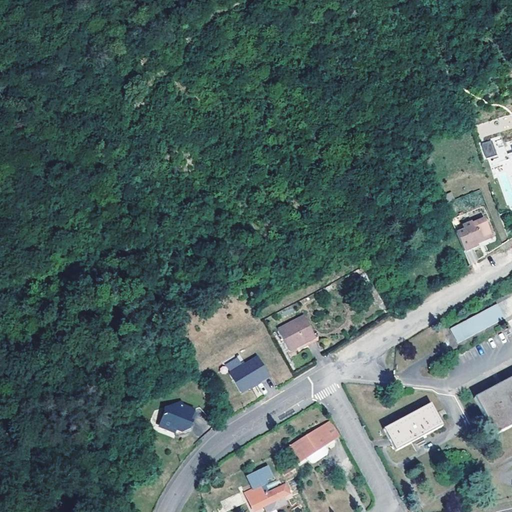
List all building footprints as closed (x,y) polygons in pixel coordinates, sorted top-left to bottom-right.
[(480,143),(485,158),(496,155),(492,139),(480,143)] [(506,210),(511,207),(511,187),(502,152),(495,154),(496,157),(491,159),(506,210)] [(483,219),(476,221),(484,240),(492,237),(483,219)] [(484,240),(476,221),(472,223),(471,222),(465,225),(475,247),(477,244),(477,242),(481,240),(482,241),(484,240)] [(464,230),(456,233),(465,252),(475,247),(465,225),(463,226),(464,230)] [(511,297),(509,299),(497,305),(504,319),(511,315),(511,297)] [(497,305),(454,328),(456,331),(452,333),(458,344),(504,319),(497,305)] [(303,315),(278,328),(290,350),(315,336),(303,315)] [(260,356),(231,372),(241,391),(250,386),(251,389),(257,385),(257,384),(271,377),(260,356)] [(511,377),(474,398),(493,435),(511,425),(511,377)] [(191,426),(193,420),(191,419),(195,408),(185,404),(183,400),(167,407),(168,412),(166,413),(162,422),(164,426),(170,429),(175,427),(178,428),(183,430),(191,426)] [(442,426),(431,405),(383,430),(395,452),(442,426)] [(176,432),(178,428),(175,427),(170,429),(164,426),(162,422),(160,426),(176,432)] [(313,463),(320,457),(321,459),(325,456),(326,453),(323,447),(334,441),(324,426),(288,448),(297,463),(306,457),(309,462),(313,463)] [(252,490),(259,487),(262,495),(267,492),(264,485),(267,484),(265,481),(273,477),(268,466),(245,477),(252,490)] [(285,484),(278,487),(283,497),(290,494),(285,484)] [(252,490),(244,494),(252,511),(263,507),(265,511),(269,511),(286,504),(283,497),(278,487),(267,492),(262,495),(259,487),(252,490)]
